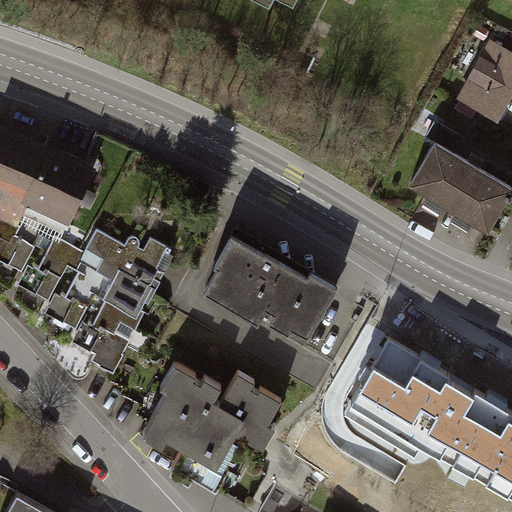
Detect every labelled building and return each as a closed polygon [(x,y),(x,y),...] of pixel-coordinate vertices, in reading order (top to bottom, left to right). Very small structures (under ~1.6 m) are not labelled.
[(269,0),(295,12),(301,0),(269,0)] [(511,99),(511,51),(491,40),(456,99),(498,123),(511,99)] [(0,259),(23,271),(25,272),(20,283),(51,299),(53,300),(47,311),(78,328),(80,328),(74,340),(97,352),(93,359),(115,372),(146,312),(143,310),(147,302),(151,304),(152,301),(162,282),(161,281),(166,271),(158,267),(166,251),(171,254),(173,249),(151,237),(145,250),(142,248),(140,247),(141,244),(140,241),(137,238),(133,237),(130,238),(126,244),(97,228),(84,251),(61,239),(68,225),(71,226),(100,167),(74,155),(3,122),(0,127),(0,259)] [(436,122),(428,136),(455,153),(464,139),(436,122)] [(511,196),(511,190),(435,146),(410,188),(490,235),(511,196)] [(309,281),(233,237),(216,267),(222,270),(209,293),(258,321),(266,307),(277,313),(270,325),(289,336),(293,328),(311,338),(339,290),(312,275),(309,281)] [(443,362),(423,350),(420,355),(391,338),(345,416),(414,457),(418,450),(440,462),(442,459),(454,466),(453,468),(511,502),(511,412),(507,410),(511,404),(488,390),(486,393),(441,365),(443,362)] [(195,373),(173,361),(160,385),(166,389),(144,432),(164,442),(167,437),(221,465),(238,433),(266,448),(279,423),(272,419),(284,397),(259,384),(257,387),(254,385),(257,379),(236,368),(219,400),(213,398),(221,384),(202,374),(199,380),(193,377),(195,373)] [(50,511),(16,494),(6,511),(50,511)]
